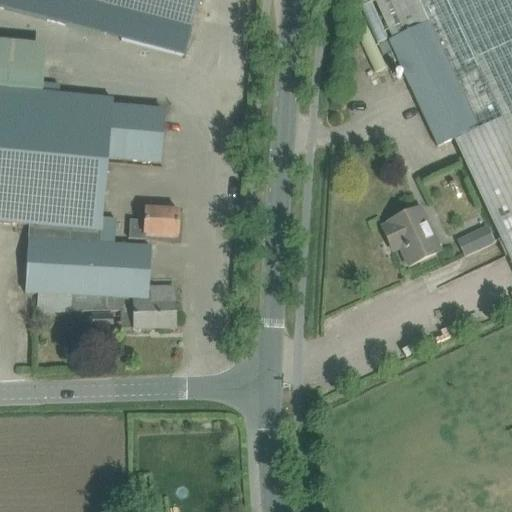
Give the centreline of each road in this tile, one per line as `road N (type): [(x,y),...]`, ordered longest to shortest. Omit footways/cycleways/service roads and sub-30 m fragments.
road 1 (secondary): [(267,386),(273,220),(296,0)]
road 2 (tertiary): [(0,394),(246,388)]
road 3 (secondary): [(275,511),(267,386)]
